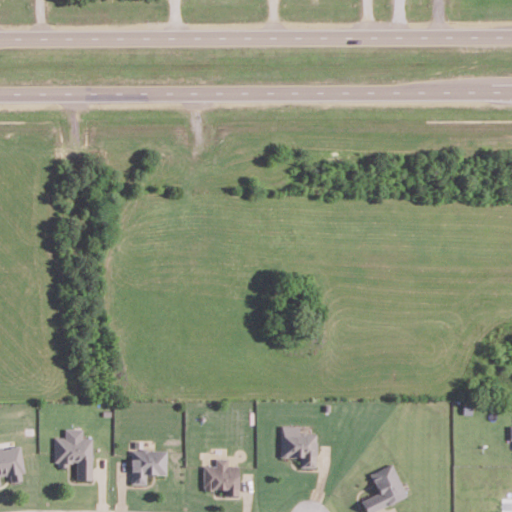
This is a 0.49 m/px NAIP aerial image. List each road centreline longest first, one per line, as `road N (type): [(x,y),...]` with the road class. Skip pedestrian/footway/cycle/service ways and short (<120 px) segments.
road 1 (trunk): [(0,93),(511,91)]
road 2 (trunk): [(511,39),(0,39)]
